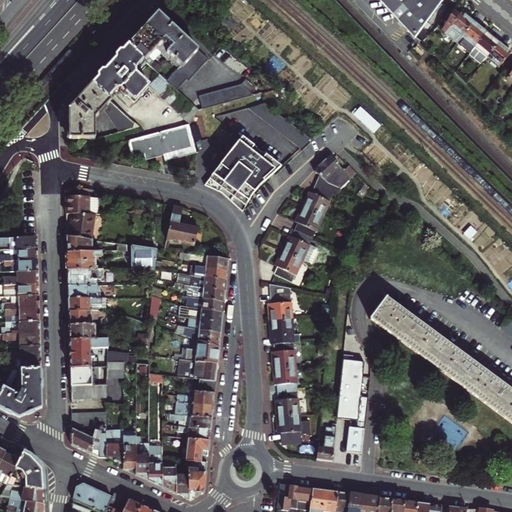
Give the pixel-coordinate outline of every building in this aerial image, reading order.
[(378,0),(414,39),(444,0),(378,0)] [(460,16),(455,11),(442,31),(456,43),(462,36),(474,22),(463,13),(460,16)] [(188,83),(209,60),(157,15),(141,32),(127,47),(159,76),(176,92),(186,81),(188,83)] [(475,47),(487,33),(474,22),(462,36),(475,47)] [(475,47),(487,57),(499,43),(487,33),(475,47)] [(499,43),(487,57),(499,67),(511,53),(499,43)] [(135,104),(148,89),(159,76),(127,47),(109,67),(91,86),(110,102),(120,91),(134,103),(135,104)] [(176,92),(159,76),(148,89),(153,94),(170,109),(182,97),(176,92)] [(246,81),(242,86),(199,97),(203,111),(261,95),(246,81)] [(94,119),(102,110),(110,102),(91,86),(79,100),(69,111),(68,135),(68,140),(94,141),(94,119)] [(198,112),(182,97),(170,109),(174,113),(178,117),(179,117),(181,117),(191,124),(192,124),(198,112)] [(102,110),(117,134),(138,128),(110,102),(102,110)] [(301,150),(311,140),(265,104),(249,108),(301,150)] [(198,151),(191,125),(191,124),(130,141),(135,156),(146,153),(148,159),(161,156),(166,154),(167,160),(197,151),(198,151)] [(243,138),(204,185),(221,192),(239,214),(256,192),(262,186),(281,168),(243,138)] [(335,191),(336,192),(347,182),(329,158),(321,166),(314,173),(320,179),(328,187),(335,191)] [(322,217),(335,191),(328,187),(320,179),(313,195),(309,194),(306,200),(303,208),(322,217)] [(79,196),(63,196),(64,214),(93,214),(95,214),(95,196),(79,196)] [(169,204),(163,239),(192,244),(195,226),(185,224),(176,223),(178,206),(169,204)] [(298,224),(295,231),(312,238),(322,217),(303,208),(298,216),(295,222),(298,224)] [(68,226),(67,236),(92,240),(93,214),(64,214),(64,222),(64,226),(68,226)] [(284,244),(281,251),(302,260),(311,264),(317,250),(316,248),(309,245),(312,238),(295,231),(292,238),(288,236),(284,244)] [(9,249),(37,247),(37,241),(36,236),(0,237),(0,243),(9,243),(9,249)] [(92,240),(67,236),(65,236),(65,244),(65,252),(97,251),(97,241),(92,240)] [(115,243),(102,241),(102,251),(116,251),(115,243)] [(151,268),(153,249),(115,243),(116,251),(127,250),(127,268),(151,268)] [(0,260),(3,261),(37,259),(37,251),(37,247),(9,249),(9,254),(0,254),(0,260)] [(97,251),(65,252),(66,263),(66,271),(94,270),(93,258),(98,258),(98,251),(97,251)] [(302,260),(281,251),(277,260),(274,266),(277,267),(274,273),(291,281),(302,260)] [(204,263),(203,269),(225,270),(225,264),(226,258),(185,253),(184,258),(204,263)] [(37,259),(3,261),(3,266),(9,266),(9,272),(37,271),(37,263),(37,259)] [(190,268),(189,275),(224,280),(224,275),(225,270),(203,269),(190,268)] [(94,270),(66,271),(66,278),(66,287),(94,286),(94,280),(96,280),(99,276),(99,270),(94,270)] [(3,279),(3,284),(38,283),(38,275),(37,271),(9,272),(10,279),(3,279)] [(174,286),(180,287),(223,291),(223,286),(224,280),(189,275),(175,273),(174,286)] [(38,283),(3,284),(4,290),(10,290),(10,296),(38,295),(38,288),(38,283)] [(266,311),(267,320),(289,318),(286,284),(267,283),(269,303),(266,304),(266,311)] [(150,285),(149,293),(157,295),(158,286),(150,285)] [(174,286),(171,285),(171,288),(181,295),(191,295),(191,301),(222,303),(222,297),(223,291),(180,287),(174,286)] [(94,286),(66,287),(67,294),(67,299),(95,298),(94,286)] [(157,295),(149,293),(148,304),(156,305),(157,295)] [(4,304),(4,309),(39,308),(38,299),(38,295),(10,296),(11,304),(4,304)] [(95,298),(67,299),(67,305),(67,311),(95,311),(95,298)] [(386,299),(371,319),(511,424),(511,391),(495,379),(492,376),(494,374),(491,372),(488,374),(468,359),(464,356),(466,353),(463,351),(460,353),(440,338),(436,335),(438,332),(435,331),(432,332),(408,315),(404,312),(406,309),(404,307),(400,309),(386,299)] [(222,303),(191,301),(185,300),(184,306),(200,308),(199,312),(221,314),(221,308),(222,303)] [(156,305),(148,304),(147,314),(155,316),(156,305)] [(39,308),(4,309),(4,316),(11,316),(11,322),(39,321),(39,315),(39,308)] [(95,311),(67,311),(68,320),(68,325),(88,325),(88,320),(105,319),(105,311),(104,310),(95,311)] [(221,314),(199,312),(185,311),(178,310),(177,320),(186,321),(220,324),(220,319),(221,314)] [(155,316),(147,314),(146,320),(154,323),(155,316)] [(268,329),(269,337),(272,336),(273,344),(291,342),(289,318),(267,320),(268,329)] [(511,322),(507,318),(498,328),(511,340),(511,322)] [(39,321),(11,322),(4,323),(5,329),(11,328),(12,334),(40,333),(39,327),(39,321)] [(220,324),(186,321),(186,331),(219,334),(219,329),(220,324)] [(88,325),(68,325),(68,330),(68,340),(93,339),(92,324),(88,325)] [(155,328),(146,328),(143,356),(150,357),(151,347),(153,347),(154,340),(155,328)] [(217,356),(217,348),(218,341),(219,334),(186,331),(176,330),(176,334),(197,341),(196,350),(185,349),(185,350),(153,347),(151,347),(150,357),(179,361),(216,364),(217,356)] [(40,333),(12,334),(5,334),(5,341),(23,340),(24,346),(40,346),(40,340),(40,333)] [(69,353),(69,368),(90,367),(90,357),(93,357),(93,355),(90,355),(90,349),(105,348),(105,339),(93,339),(68,340),(69,353)] [(154,340),(153,347),(185,350),(185,349),(186,343),(154,340)] [(271,369),(293,367),(291,342),(273,344),(274,352),(270,353),(271,359),(271,369)] [(40,346),(24,346),(9,347),(9,358),(40,357),(40,351),(40,346)] [(138,355),(105,352),(105,361),(123,362),(137,363),(138,355)] [(362,453),(367,396),(356,395),(360,362),(353,361),(353,355),(344,354),(337,417),(356,419),(356,427),(349,427),(346,451),(354,452),(362,453)] [(40,357),(9,358),(9,370),(13,370),(17,370),(22,369),(41,368),(41,362),(40,357)] [(123,362),(105,361),(105,375),(123,375),(123,362)] [(177,378),(192,379),(214,381),(215,374),(215,370),(216,364),(179,361),(177,378)] [(90,367),(69,368),(69,376),(70,386),(89,385),(90,367)] [(277,393),(296,391),(293,367),(271,369),(272,380),(273,384),(276,384),(277,393)] [(41,368),(22,369),(22,390),(21,390),(19,395),(4,387),(0,394),(0,406),(7,410),(20,417),(42,407),(41,368)] [(0,370),(0,394),(4,387),(5,384),(13,370),(9,370),(0,370)] [(8,385),(17,370),(13,370),(5,384),(8,385)] [(214,388),(214,381),(192,379),(191,389),(193,391),(192,396),(178,395),(178,397),(177,403),(180,404),(182,404),(184,404),(212,406),(214,388)] [(89,385),(70,386),(70,399),(104,398),(104,385),(89,385)] [(276,417),(298,415),(296,391),(277,393),(278,400),(274,400),(275,410),(276,417)] [(184,404),(183,416),(211,419),(212,412),(212,406),(184,404)] [(104,413),(70,413),(71,425),(98,425),(104,425),(104,413)] [(298,415),(276,417),(277,427),(277,433),(281,433),(282,440),(300,438),(299,432),(307,431),(305,414),(298,415)] [(211,419),(183,416),(172,415),(172,418),(185,419),(184,428),(210,430),(211,424),(211,419)] [(332,461),(336,424),(331,423),(330,428),(326,427),(323,448),(317,447),(315,459),(324,460),(332,461)] [(91,439),(71,430),(72,444),(84,450),(99,458),(99,457),(100,428),(104,428),(104,425),(98,425),(91,439)] [(183,439),(188,439),(209,441),(210,435),(210,430),(184,428),(171,426),(170,429),(173,429),(173,431),(184,433),(183,439)] [(100,428),(99,457),(110,458),(115,458),(114,460),(124,464),(124,440),(124,433),(124,431),(104,431),(104,428),(100,428)] [(135,475),(135,454),(136,442),(136,435),(133,435),(133,440),(124,440),(124,464),(124,470),(129,472),(135,475)] [(209,441),(188,439),(186,463),(190,464),(200,465),(201,451),(208,451),(209,448),(209,441)] [(139,454),(135,454),(135,475),(143,479),(148,481),(149,447),(149,442),(140,442),(139,454)] [(161,487),(161,471),(162,448),(149,447),(148,481),(153,483),(161,487)] [(6,453),(0,463),(0,481),(7,485),(20,461),(13,457),(6,453)] [(20,461),(7,485),(25,488),(43,491),(42,480),(41,470),(39,468),(30,457),(24,454),(20,461)] [(190,464),(190,472),(190,491),(194,491),(194,492),(200,493),(204,493),(207,466),(200,465),(190,464)] [(175,494),(175,471),(175,467),(172,467),(172,471),(161,471),(161,487),(166,490),(175,494)] [(190,472),(175,471),(175,494),(183,498),(188,500),(190,493),(190,491),(190,472)] [(280,483),(276,509),(288,511),(288,507),(309,510),(312,489),(297,488),(287,486),(287,484),(280,483)] [(75,495),(74,501),(98,511),(105,511),(112,498),(83,484),(77,488),(75,495)] [(1,497),(13,499),(44,505),(43,498),(43,491),(25,488),(23,493),(5,490),(1,497)] [(312,489),(309,510),(309,511),(333,511),(336,492),(324,491),(312,489)] [(336,492),(333,511),(346,511),(349,494),(342,493),(336,492)] [(105,511),(113,511),(121,497),(114,493),(112,498),(105,511)] [(349,494),(346,511),(358,511),(361,495),(355,494),(349,494)] [(376,511),(378,497),(370,496),(361,495),(358,511),(376,511)] [(121,497),(113,511),(121,511),(128,500),(121,497)] [(378,497),(376,511),(389,511),(391,499),(385,498),(378,497)] [(0,510),(10,511),(44,511),(44,510),(44,505),(13,499),(11,508),(0,505),(0,510)] [(391,499),(389,511),(401,511),(403,500),(397,499),(391,499)] [(128,500),(121,511),(136,511),(140,506),(134,503),(128,500)] [(403,500),(401,511),(414,511),(416,501),(410,501),(403,500)] [(440,511),(441,504),(427,503),(416,501),(414,511),(440,511)] [(72,511),(89,511),(90,511),(74,503),(72,511)]
